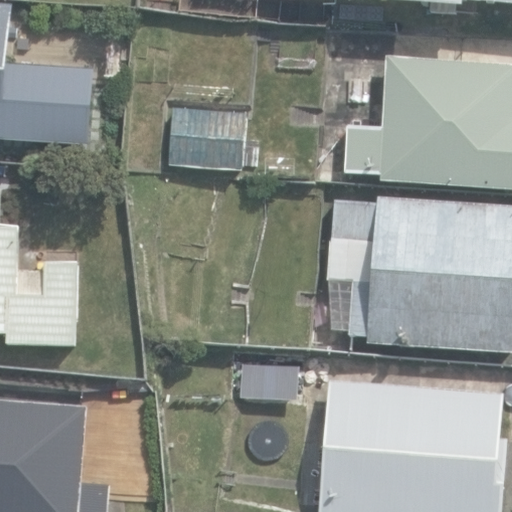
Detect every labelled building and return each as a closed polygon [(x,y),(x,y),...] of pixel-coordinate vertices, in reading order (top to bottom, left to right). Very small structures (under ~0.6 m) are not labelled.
[(17,4),(0,2),(0,137),(7,138),(17,4)] [(511,63),(390,58),(387,126),(350,124),(347,174),(384,176),(384,182),(511,188),(511,63)] [(72,122),(73,106),(24,103),(21,145),(88,150),(89,123),(72,122)] [(257,112),(178,109),(175,175),(254,178),(257,112)] [(0,333),(11,334),(11,343),(82,345),(83,261),(48,261),(48,271),(22,269),(23,224),(5,223),(6,189),(0,188),(0,333)] [(372,343),(511,352),(511,204),(381,195),(381,201),(337,199),(330,279),(332,279),(335,329),(353,330),(353,335),(373,337),(372,343)] [(229,367),(225,407),(278,412),(282,372),(229,367)] [(323,511),(506,511),(511,438),(506,438),(510,392),(332,380),(323,511)] [(90,407),(0,400),(0,511),(111,511),(114,485),(84,483),(90,407)]
